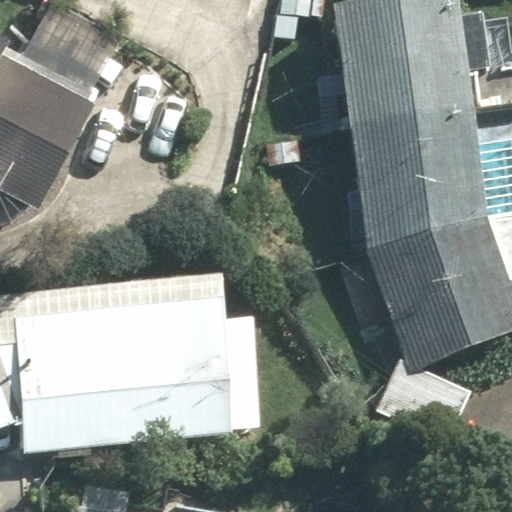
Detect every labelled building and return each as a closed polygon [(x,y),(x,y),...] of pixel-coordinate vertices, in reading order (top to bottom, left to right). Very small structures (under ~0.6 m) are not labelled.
[(163,0),(156,35),(204,46),(191,107),(250,120),(272,19),(300,25),(305,4),(288,0),(163,0)] [(353,274),(391,360),(367,421),(443,450),(463,396),(414,377),(511,334),(493,294),(511,285),(511,213),(503,158),(511,156),(511,60),(505,61),(499,26),(444,35),(438,0),(326,0),(308,3),(353,274)] [(39,8),(0,72),(0,213),(19,225),(120,57),(39,8)] [(178,109),(134,92),(114,144),(158,161),(178,109)] [(203,298),(0,305),(0,316),(1,348),(0,348),(0,434),(4,433),(5,460),(218,452),(217,441),(250,440),(246,328),(204,330),(203,298)]
